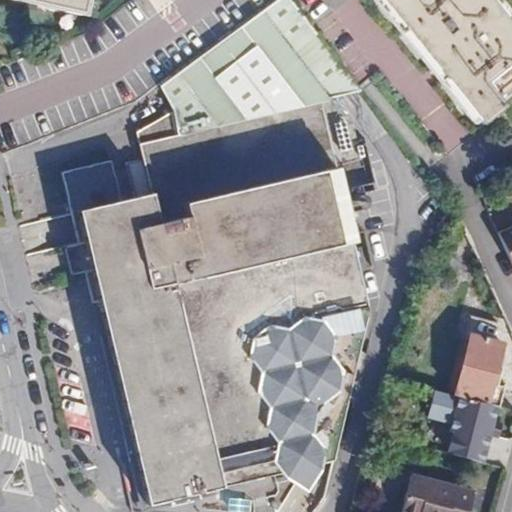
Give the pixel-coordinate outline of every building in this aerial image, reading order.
[(88,0),(19,0),(85,14),(88,0)] [(293,0),(277,0),(162,85),(179,112),(142,133),(148,157),(133,162),(140,198),(126,200),(116,160),(69,170),(92,274),(98,272),(113,342),(119,365),(122,365),(146,468),(142,469),(149,500),(310,464),(328,461),(337,456),(376,310),(343,190),(373,183),(363,135),(333,97),(350,94),(362,91),(293,0)] [(383,0),(483,122),(506,104),(500,97),(511,88),(511,23),(493,0),(383,0)] [(427,95),(415,112),(428,122),(441,104),(427,95)] [(511,228),(503,232),(511,251),(511,228)] [(468,338),(451,396),(473,402),(498,408),(506,411),(508,400),(511,391),(498,387),(508,348),(468,338)] [(494,421),(498,408),(473,402),(469,415),(476,416),(482,418),(494,421)] [(499,422),(494,421),(482,418),(476,416),(466,448),(490,455),(494,441),(499,422)] [(375,436),(393,441),(396,431),(378,426),(375,436)] [(469,511),(474,494),(412,477),(402,511),(469,511)]
